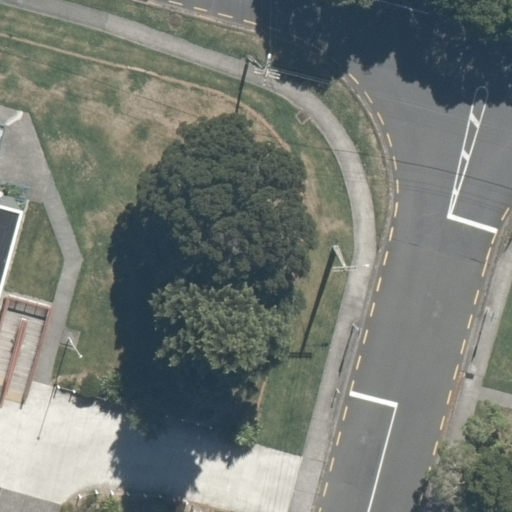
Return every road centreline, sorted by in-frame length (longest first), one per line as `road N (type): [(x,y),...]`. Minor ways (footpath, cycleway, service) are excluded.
road 1 (residential): [(485,30),(361,511)]
road 2 (residential): [(366,0),(485,30)]
